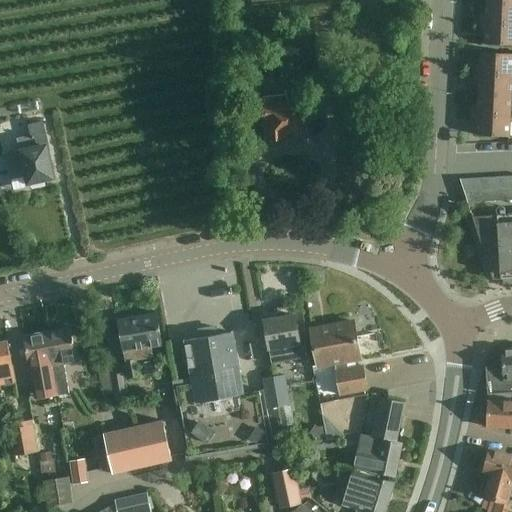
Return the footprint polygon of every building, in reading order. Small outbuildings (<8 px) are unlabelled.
[(511,24),(511,3),(486,2),(485,13),(480,13),(480,23),(511,24)] [(336,19),(314,21),(316,44),(338,43),(336,19)] [(511,45),(511,24),(480,23),(479,32),(484,32),(484,44),(511,45)] [(324,111),(338,109),(333,53),(319,54),(324,111)] [(473,73),(511,75),(511,65),(511,54),(479,53),(479,64),(474,64),(473,73)] [(511,95),(511,75),(473,73),(473,83),(478,83),(478,94),(511,95)] [(263,96),(264,104),(263,105),(267,140),(306,136),(303,101),(282,103),(281,94),(263,96)] [(510,116),(511,95),(478,94),(477,105),(472,104),(471,114),(510,116)] [(509,137),(510,116),(471,114),(471,123),(476,124),(475,135),(509,137)] [(44,180),(53,178),(47,151),(49,151),(43,122),(28,125),(31,136),(18,139),(21,151),(5,155),(11,178),(26,175),(28,184),(30,183),(30,186),(45,183),(44,180)] [(511,176),(459,179),(466,202),(511,200),(511,176)] [(470,215),(492,281),(511,279),(511,216),(473,218),(471,215),(470,215)] [(151,347),(161,345),(156,313),(118,320),(128,379),(138,377),(135,360),(153,357),(151,347)] [(308,357),(306,341),(299,343),(294,315),(264,320),(271,363),(308,357)] [(340,395),(367,390),(362,366),(347,368),(346,361),(360,359),(353,321),(310,330),(317,367),(334,363),(340,395)] [(201,338),(185,341),(191,378),(172,381),(186,461),(273,446),(273,449),(274,448),(264,390),(243,394),(232,332),(216,335),(215,329),(215,327),(199,330),(199,332),(200,331),(201,338)] [(47,332),(58,395),(69,393),(64,365),(76,362),(70,328),(47,332)] [(24,336),(32,381),(35,399),(58,395),(47,332),(24,336)] [(0,342),(0,384),(15,381),(7,341),(0,342)] [(511,392),(511,348),(501,349),(502,354),(491,367),(485,367),(487,394),(511,392)] [(317,392),(332,387),(326,369),(311,373),(317,392)] [(128,400),(124,373),(110,375),(114,403),(128,400)] [(285,447),(277,407),(289,404),(284,375),(262,379),(264,390),(274,448),(285,447)] [(99,379),(104,393),(111,391),(108,377),(99,379)] [(402,443),(396,441),(404,402),(380,397),(372,436),(380,438),(377,456),(357,452),(354,468),(395,477),(402,443)] [(51,400),(41,401),(43,420),(53,419),(51,400)] [(511,403),(486,402),(485,427),(511,428),(511,403)] [(37,451),(34,429),(32,420),(7,425),(9,434),(10,434),(14,455),(37,451)] [(162,421),(104,434),(106,444),(111,468),(112,473),(171,460),(162,421)] [(314,424),(309,432),(312,434),(313,439),(325,437),(323,425),(318,426),(314,424)] [(492,511),(506,511),(504,511),(511,482),(511,458),(488,452),(485,462),(484,462),(481,470),(483,471),(483,473),(490,475),(484,499),(495,501),(492,511)] [(86,483),(82,458),(69,460),(73,485),(86,483)] [(271,473),(278,509),(302,504),(301,500),(311,498),(309,487),(299,489),(295,468),(271,473)] [(384,511),(394,483),(365,474),(352,471),(342,504),(354,508),(367,511),(384,511)] [(72,502),(68,477),(43,481),(47,505),(72,502)] [(150,511),(151,511),(147,492),(114,500),(115,503),(116,511),(150,511)] [(327,511),(311,498),(290,511),(327,511)] [(273,511),(271,502),(262,504),(263,511),(273,511)]
